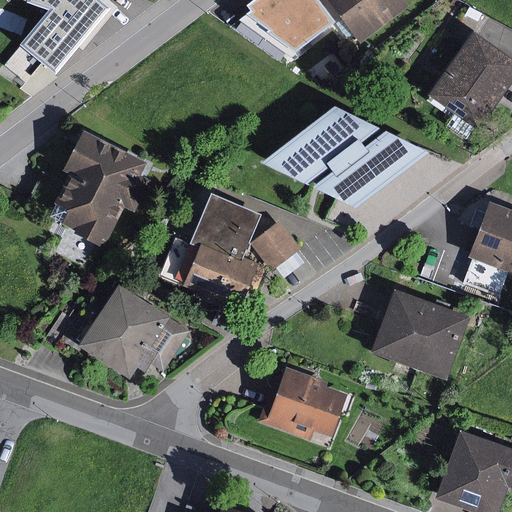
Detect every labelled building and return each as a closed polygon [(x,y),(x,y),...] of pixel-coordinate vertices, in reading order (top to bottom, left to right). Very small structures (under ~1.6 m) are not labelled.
[(27,0),(27,3),(51,11),(20,47),(55,75),(78,49),(82,51),(117,9),(108,0),(27,0)] [(256,0),(248,6),(251,11),(247,15),(269,32),(266,34),(296,50),(335,22),(317,0),(256,0)] [(332,0),(363,41),(414,4),(410,0),(332,0)] [(511,86),(511,56),(475,31),(433,92),(484,127),(511,86)] [(333,104),(264,159),(359,205),(426,150),(333,104)] [(147,162),(85,132),(67,169),(76,174),(63,199),(73,204),(65,220),(106,240),(125,202),(138,209),(152,179),(141,173),(147,162)] [(260,264),(262,260),(248,255),(265,211),(213,191),(193,240),(178,235),(164,272),(253,306),(268,267),(260,264)] [(511,207),(494,200),(469,263),(473,264),(467,278),(495,289),(504,266),(511,269),(511,207)] [(302,246),(283,221),(255,242),(275,267),(302,246)] [(456,254),(432,245),(421,274),(445,283),(456,254)] [(191,331),(123,286),(85,344),(132,374),(139,363),(148,369),(154,359),(167,367),(191,331)] [(474,314),(397,288),(376,348),(453,374),(474,314)] [(276,374),(259,421),(313,440),(317,428),(335,434),(349,394),(329,386),(332,380),(289,365),(285,377),(276,374)] [(511,449),(462,433),(441,496),(454,500),(490,511),(501,511),(511,484),(511,449)]
